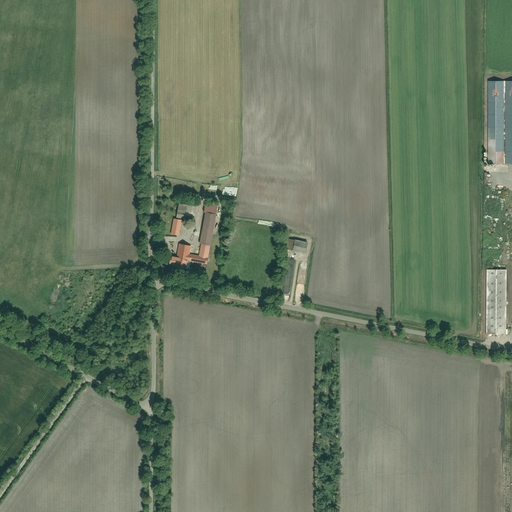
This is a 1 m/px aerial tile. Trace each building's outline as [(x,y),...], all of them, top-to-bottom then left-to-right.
[(503,81),(488,81),(488,162),(503,162),(503,81)] [(178,203),(176,217),(193,220),(195,206),(186,205),(178,203)] [(215,214),(205,212),(199,242),(201,242),(209,244),(215,214)] [(181,220),(173,218),(170,233),(179,234),(181,220)] [(284,249),(291,250),(294,239),(286,237),(284,249)] [(307,242),(294,239),(291,250),(305,253),(307,242)] [(209,244),(201,242),(199,255),(207,256),(209,244)] [(190,245),(179,243),(176,257),(170,255),(168,265),(186,268),(187,260),(189,253),(190,245)] [(189,253),(187,260),(206,263),(207,256),(199,255),(189,253)] [(506,269),(486,269),(486,333),(506,333),(506,269)]
